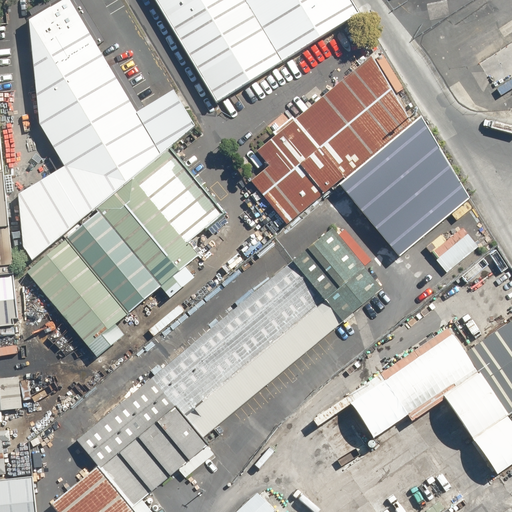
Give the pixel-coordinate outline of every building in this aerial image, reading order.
[(103,41),(79,0),(47,0),(29,11),(32,17),(27,21),(40,124),(66,167),(19,194),(23,247),(32,261),(62,236),(168,149),(194,127),(173,91),(144,109),(117,61),(109,66),(95,45),(103,41)] [(156,0),(218,102),(361,15),(352,0),(156,0)] [(469,201),(420,118),(411,124),(373,56),(257,152),(269,165),(251,181),(287,226),(339,185),(401,257),(469,201)] [(511,94),(503,94),(502,106),(511,107),(511,94)] [(511,122),(492,121),(491,128),(511,130),(511,122)] [(222,213),(168,149),(62,236),(67,242),(127,314),(159,287),(170,300),(196,278),(186,266),(195,258),(184,245),(222,213)] [(0,327),(18,326),(0,151),(0,327)] [(252,235),(258,244),(278,229),(271,221),(252,235)] [(333,230),(79,441),(100,466),(53,506),(58,511),(136,511),(134,509),(210,445),(204,438),(383,290),(333,230)] [(127,314),(67,242),(28,275),(99,358),(124,337),(113,325),(127,314)] [(511,321),(466,353),(451,333),(318,425),(375,511),(506,511),(511,508),(511,321)] [(20,378),(0,379),(0,475),(6,475),(3,442),(11,441),(10,431),(0,432),(0,422),(4,422),(3,411),(23,409),(20,378)] [(37,511),(33,478),(0,481),(0,511),(37,511)] [(274,511),(275,511),(258,493),(237,511),(274,511)] [(188,511),(177,498),(169,505),(175,511),(188,511)]
